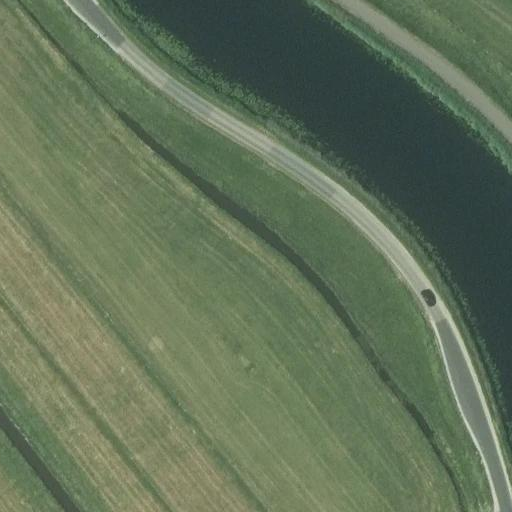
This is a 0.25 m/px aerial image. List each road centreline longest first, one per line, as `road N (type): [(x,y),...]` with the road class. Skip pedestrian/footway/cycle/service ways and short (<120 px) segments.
road 1 (tertiary): [(505,511),(437,313),(383,237),(285,158),(192,103),(79,0)]
road 2 (unclassified): [(511,136),(461,87),(342,0)]
